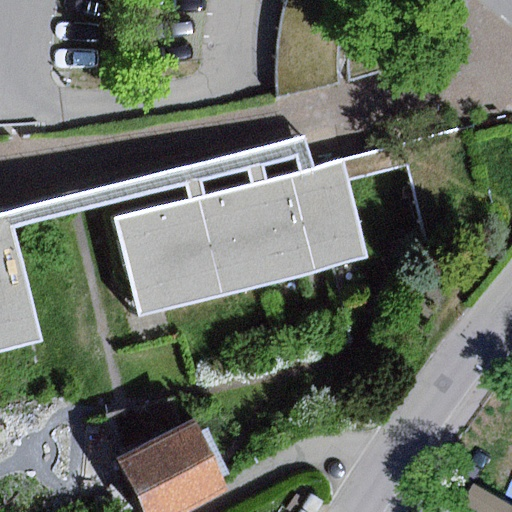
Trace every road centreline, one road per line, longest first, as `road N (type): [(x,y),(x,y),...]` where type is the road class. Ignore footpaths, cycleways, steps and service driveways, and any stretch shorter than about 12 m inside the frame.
road 1 (unclassified): [(511,301),(377,472)]
road 2 (residential): [(377,472),(340,453),(307,451),(184,511)]
